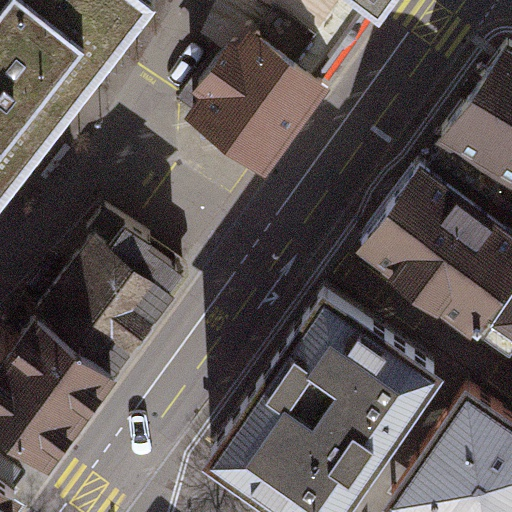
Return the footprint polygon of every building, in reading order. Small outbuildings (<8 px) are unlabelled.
[(0,0),(0,176),(136,0),(0,0)] [(249,146),(347,0),(206,0),(198,18),(218,34),(178,98),(249,146)] [(511,40),(507,38),(439,136),(443,138),(511,176),(511,40)] [(511,176),(443,138),(425,160),(511,223),(511,176)] [(511,223),(425,160),(421,157),(364,235),(472,313),(481,300),(511,258),(511,223)] [(0,439),(39,466),(169,276),(92,223),(0,356),(0,439)] [(511,258),(481,300),(511,321),(511,258)] [(330,511),(432,367),(328,296),(219,451),(308,511),(330,511)] [(511,511),(511,418),(461,382),(374,502),(387,511),(511,511)]
